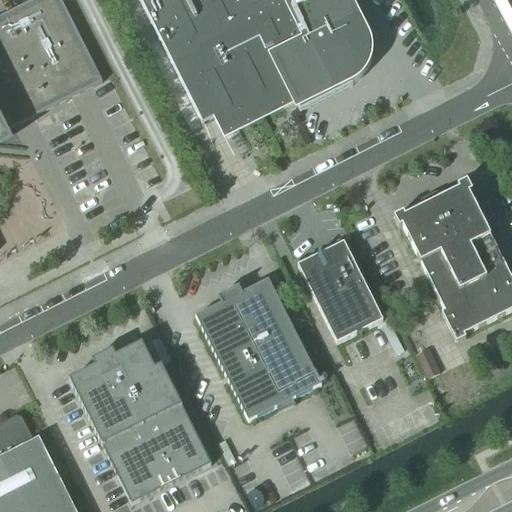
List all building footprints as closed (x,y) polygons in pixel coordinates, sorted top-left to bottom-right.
[(0,146),(8,142),(4,134),(101,86),(57,0),(37,0),(0,18),(0,146)] [(368,36),(349,0),(136,0),(200,128),(215,119),(224,137),(292,103),(298,114),(351,87),(348,81),(350,80),(352,78),(354,76),(356,74),(358,72),(360,69),(363,69),(366,68),(369,60),(366,58),(364,56),(364,54),(364,51),(364,49),(364,47),(363,44),(362,41),(361,39),(368,36)] [(511,286),(467,198),(470,196),(465,185),(455,190),(457,193),(441,201),(439,198),(433,196),(419,203),(417,210),(418,213),(403,221),(401,218),(392,223),(397,233),(400,232),(442,316),(439,318),(454,347),(464,342),(462,339),(511,313),(511,286)] [(335,348),(380,325),(341,247),(296,270),(335,348)] [(246,425),(319,389),(266,285),(240,298),(237,291),(216,302),(219,308),(193,321),(246,425)] [(159,370),(153,373),(141,348),(114,361),(111,356),(91,366),(93,372),(68,385),(130,509),(209,469),(159,370)] [(439,377),(433,366),(427,354),(415,361),(426,384),(439,377)] [(72,511),(37,441),(32,444),(19,418),(0,426),(0,511),(72,511)]
